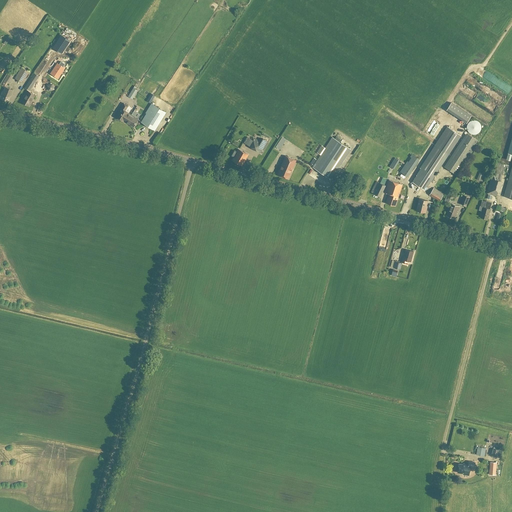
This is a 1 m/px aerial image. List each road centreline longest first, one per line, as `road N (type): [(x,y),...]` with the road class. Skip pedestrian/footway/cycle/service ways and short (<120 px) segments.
road 1 (unclassified): [(95,511),(192,161)]
road 2 (tertiary): [(496,242),(192,161)]
road 3 (unclassified): [(496,242),(441,458)]
road 4 (tertiary): [(192,161),(0,114)]
